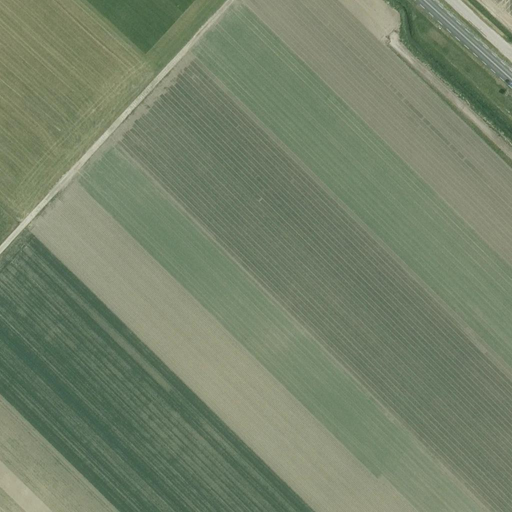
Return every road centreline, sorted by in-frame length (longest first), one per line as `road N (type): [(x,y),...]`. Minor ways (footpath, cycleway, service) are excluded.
road 1 (track): [(0,248),(197,34)]
road 2 (track): [(511,157),(395,47),(392,15),(375,0)]
road 3 (primary): [(511,81),(423,0)]
